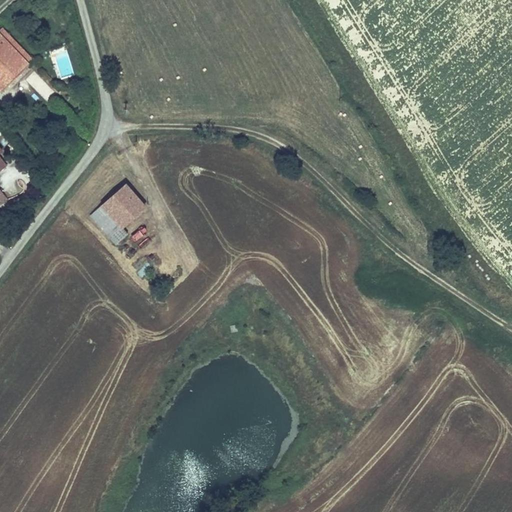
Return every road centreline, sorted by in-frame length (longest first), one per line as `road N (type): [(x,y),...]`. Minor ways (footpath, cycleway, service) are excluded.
road 1 (track): [(511,329),(394,248),(292,152),(254,133),(198,123),(105,128)]
road 2 (unclassified): [(0,271),(105,128),(105,96),(80,0)]
